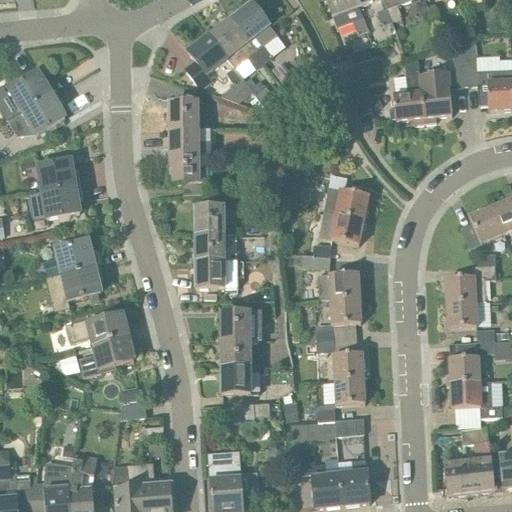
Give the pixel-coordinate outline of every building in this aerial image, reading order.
[(357,38),(367,34),(354,0),(326,0),(338,30),(352,25),(357,38)] [(359,12),(382,3),(383,3),(381,0),(354,0),(367,34),(368,34),(359,12)] [(386,12),(391,25),(402,21),(397,9),(413,3),(411,0),(381,0),(383,3),(386,12)] [(465,0),(477,32),(482,30),(475,12),(482,9),(478,0),(465,0)] [(422,20),(430,17),(425,3),(417,6),(422,20)] [(230,23),(264,67),(272,60),(264,50),(276,40),(251,7),(230,23)] [(382,28),(391,25),(386,12),(377,15),(382,28)] [(255,73),(264,67),(230,23),(209,39),(243,83),(243,82),(236,72),(247,64),(255,73)] [(234,90),(243,83),(209,39),(187,55),(194,64),(184,72),(200,93),(212,84),(208,79),(214,74),(221,83),(226,80),(234,90)] [(511,83),(511,74),(487,74),(478,75),(475,44),(462,45),(463,49),(463,54),(466,89),(477,88),(478,109),(487,109),(487,115),(511,113),(511,97),(511,83)] [(353,68),(376,60),(372,49),(349,56),(353,68)] [(458,90),(466,89),(463,54),(463,49),(452,50),(454,79),(456,92),(458,92),(458,90)] [(419,84),(420,84),(418,62),(404,63),(407,96),(392,98),(394,123),(411,121),(411,127),(423,126),(419,84)] [(314,84),(321,70),(313,66),(307,80),(314,84)] [(23,116),(55,97),(48,84),(43,86),(37,76),(9,92),(23,116)] [(419,84),(423,126),(434,125),(434,119),(451,118),(448,93),(451,92),(450,80),(442,80),(442,82),(420,84),(419,84)] [(355,115),(372,106),(370,101),(360,82),(343,90),(355,115)] [(270,117),(282,110),(265,89),(254,97),(270,117)] [(55,97),(23,116),(8,124),(18,140),(31,132),(35,138),(66,121),(59,110),(62,108),(55,97)] [(377,98),(370,101),(372,106),(370,108),(373,114),(382,110),(377,98)] [(169,133),(207,133),(207,109),(169,109),(169,133)] [(342,146),(356,138),(343,116),(329,124),(342,146)] [(200,161),(207,161),(212,161),(212,146),(214,146),(214,133),(207,133),(169,133),(169,162),(200,161)] [(267,158),(266,158),(257,158),(257,170),(265,170),(267,170),(267,158)] [(200,161),(169,162),(170,187),(184,187),(184,199),(205,199),(205,187),(208,187),(207,171),(207,161),(200,161)] [(40,197),(80,190),(77,175),(72,176),(70,163),(36,168),(40,197)] [(80,190),(40,197),(29,199),(33,224),(78,216),(76,204),(82,203),(80,190)] [(324,216),(363,224),(368,199),(339,193),(338,195),(329,193),(324,216)] [(511,202),(492,211),(504,238),(511,234),(511,202)] [(480,248),(504,238),(492,211),(469,221),(471,226),(460,230),(469,252),(480,247),(480,248)] [(195,239),(225,239),(225,227),(228,227),(228,212),(225,212),(195,212),(195,239)] [(358,249),(363,224),(324,216),(319,240),(329,242),(328,243),(358,249)] [(195,265),(225,266),(235,266),(235,238),(225,239),(195,239),(195,265)] [(59,279),(99,269),(96,255),(90,256),(87,243),(52,252),(54,262),(42,265),(46,282),(59,279)] [(312,258),(330,260),(331,249),(313,248),(312,258)] [(330,260),(312,258),(299,257),(298,269),(328,272),(330,260)] [(477,270),(494,269),(494,258),(477,258),(477,270)] [(196,292),(226,292),(225,266),(195,265),(196,292)] [(59,279),(46,282),(54,316),(74,311),(73,306),(90,302),(92,308),(101,306),(99,297),(100,296),(97,284),(102,283),(99,269),(59,279)] [(446,307),(476,306),(485,305),(484,284),(495,283),(494,269),(477,270),(478,281),(445,282),(446,307)] [(330,303),(359,302),(358,277),(328,278),(330,303)] [(359,302),(330,303),(331,328),(360,327),(359,302)] [(476,306),(446,307),(448,332),(477,331),(476,306)] [(290,322),(296,321),(300,321),(299,309),(288,309),(289,322),(290,322)] [(222,344),(257,344),(262,344),(263,318),(222,317),(222,344)] [(90,350),(127,341),(122,319),(103,324),(101,319),(64,329),(69,347),(89,343),(90,350)] [(317,345),(332,344),(331,332),(308,333),(308,345),(317,345)] [(477,346),(494,345),(494,333),(476,334),(477,346)] [(127,341),(90,350),(93,359),(79,362),(83,380),(97,377),(96,373),(133,364),(127,341)] [(222,371),(257,370),(257,344),(222,344),(222,371)] [(317,345),(317,355),(332,355),(332,344),(317,345)] [(494,345),(477,346),(477,357),(495,356),(495,362),(511,361),(510,344),(494,345)] [(361,356),(332,358),(332,359),(334,383),(363,382),(361,356)] [(450,388),(480,386),(478,361),(449,362),(450,388)] [(257,370),(222,371),(222,397),(252,397),(252,371),(257,371),(257,370)] [(363,382),(334,383),(335,409),(364,407),(363,382)] [(480,386),(450,388),(452,413),(479,411),(480,422),(502,421),(500,385),(480,386)] [(137,391),(122,393),(124,405),(139,403),(137,391)] [(299,425),(297,406),(284,408),(286,426),(299,425)] [(119,422),(146,421),(144,407),(121,409),(119,422)] [(224,427),(255,425),(271,424),(270,408),(223,411),(224,427)] [(334,423),(336,423),(336,412),(315,412),(316,424),(334,423)] [(336,423),(334,423),(335,438),(364,437),(363,422),(336,423)] [(502,493),(511,492),(511,427),(509,428),(511,448),(509,449),(510,457),(498,459),(502,493)] [(139,444),(163,442),(163,430),(138,432),(139,444)] [(494,493),(487,430),(461,433),(463,448),(473,447),(475,463),(477,463),(477,470),(470,471),(469,464),(443,467),(447,500),(494,495),(494,493)] [(284,456),(283,447),(275,443),(268,449),(269,458),(277,461),(284,456)] [(62,459),(73,461),(74,457),(75,450),(64,448),(62,459)] [(341,509),(338,476),(326,477),(325,461),(314,462),(313,451),(298,452),(301,477),(312,476),(314,511),(341,509)] [(242,511),(239,455),(225,456),(208,457),(210,482),(211,511),(242,511)] [(68,490),(69,511),(94,511),(93,491),(82,492),(84,478),(94,480),(97,461),(74,457),(73,461),(72,469),(68,490)] [(338,476),(341,509),(368,507),(364,463),(351,464),(352,475),(338,476)] [(69,511),(68,490),(72,469),(58,467),(56,486),(62,487),(62,491),(45,492),(45,486),(37,487),(38,479),(30,479),(33,511),(69,511)] [(140,469),(142,511),(172,511),(171,488),(153,489),(152,468),(140,469)] [(11,480),(10,469),(0,469),(0,511),(33,511),(30,479),(30,478),(11,480)] [(142,511),(140,469),(127,470),(127,491),(113,492),(113,511),(142,511)]
